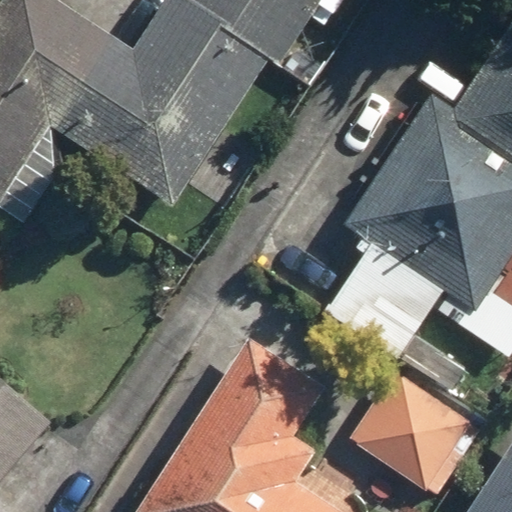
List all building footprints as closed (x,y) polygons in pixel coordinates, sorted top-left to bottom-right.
[(160,0),(125,50),(56,0),(0,0),(0,1),(0,245),(65,155),(162,225),(190,186),(223,209),(253,167),(215,140),(308,12),(327,26),(344,0),(160,0)] [(511,0),(509,0),(446,106),(420,90),(339,224),(361,238),(313,317),(445,398),(465,365),(415,334),(435,302),(471,324),(511,257),(511,0)] [(319,387),(241,339),(135,511),(335,511),(287,482),(307,449),(288,438),(319,387)] [(435,511),(476,427),(377,380),(336,466),(432,511),(435,511)] [(0,473),(40,431),(0,393),(0,473)] [(511,511),(511,424),(458,511),(511,511)]
